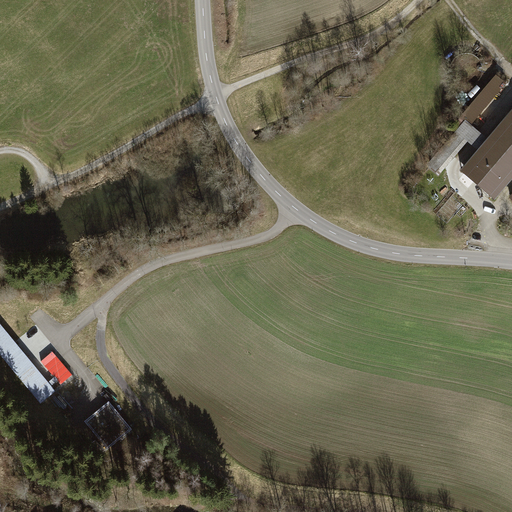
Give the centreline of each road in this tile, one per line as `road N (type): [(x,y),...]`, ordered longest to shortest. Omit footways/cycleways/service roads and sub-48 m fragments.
road 1 (tertiary): [(203,0),(206,54),(224,119),(279,194),(335,233),(387,251),(511,262)]
road 2 (track): [(105,300),(100,336),(110,366),(160,428),(241,501)]
road 3 (track): [(216,96),(0,206)]
road 4 (track): [(216,96),(371,37),(420,0)]
